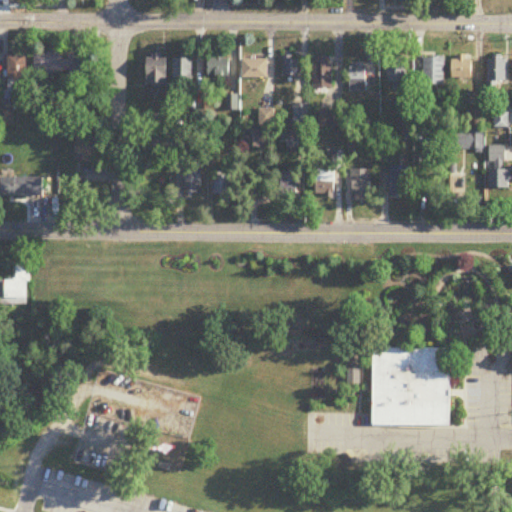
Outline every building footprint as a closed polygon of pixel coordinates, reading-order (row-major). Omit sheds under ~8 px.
[(34,55),(35,76),(88,75),(87,57),(64,57),(64,54),(34,55)] [(9,56),(9,94),(20,94),(20,83),(27,83),(27,56),(9,56)] [(148,87),(168,87),(168,57),(148,57),(148,87)] [(208,57),(208,78),(230,78),(230,57),(208,57)] [(283,77),(302,77),(302,57),(283,57),(283,77)] [(473,57),(453,57),(453,81),(473,81),(473,57)] [(332,89),(332,58),(313,58),(313,89),(332,89)] [(445,58),(423,58),(423,85),(445,85),(445,58)] [(173,82),(192,82),(192,59),(173,59),(173,82)] [(267,60),(242,60),(242,79),(267,79),(267,60)] [(406,84),(406,61),(387,61),(387,84),(406,84)] [(498,84),(507,84),(507,61),(488,61),(488,91),(498,91),(498,84)] [(351,92),(368,92),(367,65),(351,66),(351,92)] [(309,105),(293,105),(293,126),(309,126),(309,105)] [(274,110),(260,110),(260,125),(274,125),(274,110)] [(319,128),(341,128),(341,111),(319,111),(319,128)] [(483,126),(483,114),(469,114),(469,126),(483,126)] [(508,128),(508,114),(495,114),(495,128),(508,128)] [(248,148),(268,148),(268,130),(248,130),(248,148)] [(424,155),(445,155),(445,131),(424,131),(424,155)] [(483,132),(457,132),(457,151),(483,151),(483,132)] [(82,155),(82,164),(94,164),(94,135),(75,135),(75,155),(82,155)] [(287,139),(289,153),(306,150),(304,136),(287,139)] [(152,161),(169,161),(169,137),(152,137),(152,161)] [(510,190),(511,170),(506,170),(506,147),(489,147),(489,190),(510,190)] [(335,170),(344,168),(341,152),(332,153),(335,170)] [(390,197),(412,197),(412,167),(390,167),(390,197)] [(182,196),(201,196),(201,170),(182,170),(182,196)] [(371,170),(354,170),(354,201),(371,201),(371,170)] [(297,173),(279,173),(279,198),(297,198),(297,173)] [(336,196),(336,173),(317,173),(317,196),(336,196)] [(232,201),(232,176),(214,176),(214,201),(232,201)] [(42,179),(0,179),(0,198),(42,198),(42,179)] [(255,186),(254,199),(266,200),(266,187),(255,186)] [(0,306),(29,307),(29,265),(16,265),(16,282),(0,281),(0,306)] [(373,428),(450,428),(450,350),(373,350),(373,428)] [(127,459),(80,446),(75,465),(122,478),(127,459)]
